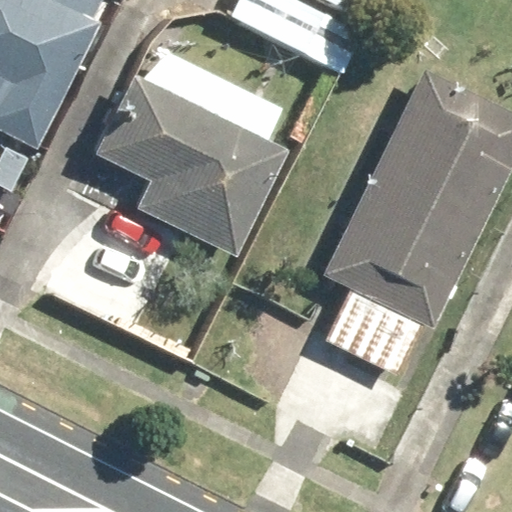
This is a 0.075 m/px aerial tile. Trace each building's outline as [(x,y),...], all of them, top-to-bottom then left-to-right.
[(0,0),(0,136),(27,150),(86,27),(27,0),(0,0)] [(314,23),(269,0),(222,0),(211,23),(292,65),(314,23)] [(292,0),(332,19),(340,0),(292,0)] [(511,156),(511,126),(409,73),(303,276),(418,336),(511,156)] [(61,185),(220,263),(273,156),(114,78),(61,185)]
